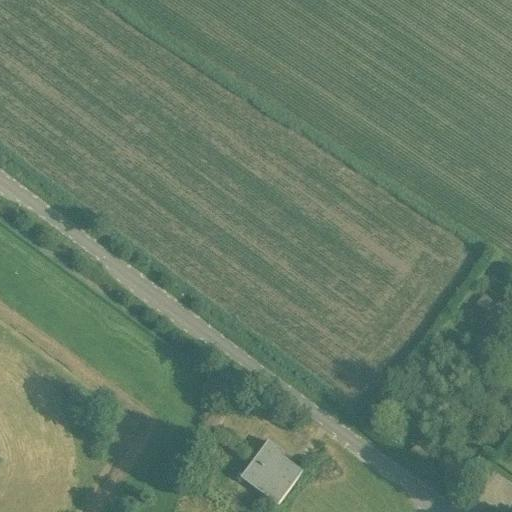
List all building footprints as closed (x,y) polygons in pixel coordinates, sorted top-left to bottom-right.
[(484,312),(494,321),(503,311),(493,302),(492,303),(484,312)] [(214,412),(202,429),(211,435),(223,418),(214,412)] [(394,429),(389,436),(397,442),(403,435),(394,429)] [(301,473),(281,458),(284,455),(267,443),(240,480),(276,507),(301,473)] [(413,447),(409,452),(422,463),(426,457),(413,447)]
